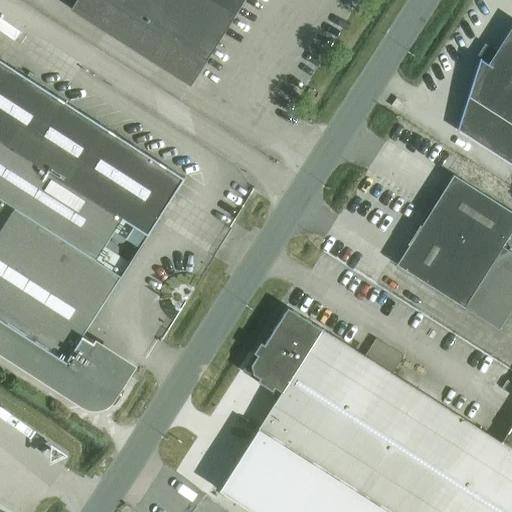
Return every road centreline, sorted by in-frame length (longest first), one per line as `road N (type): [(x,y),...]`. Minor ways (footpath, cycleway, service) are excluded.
road 1 (unclassified): [(99,511),(428,0)]
road 2 (unknown): [(3,0),(301,197)]
